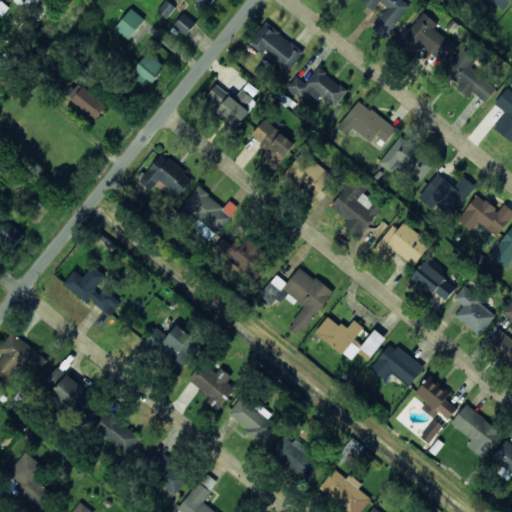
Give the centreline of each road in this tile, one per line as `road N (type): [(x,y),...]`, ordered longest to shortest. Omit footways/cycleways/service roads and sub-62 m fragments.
road 1 (residential): [(511,401),(165,114)]
road 2 (tertiary): [(0,318),(257,0)]
road 3 (residential): [(292,511),(0,272)]
road 4 (residential): [(511,181),(284,0)]
